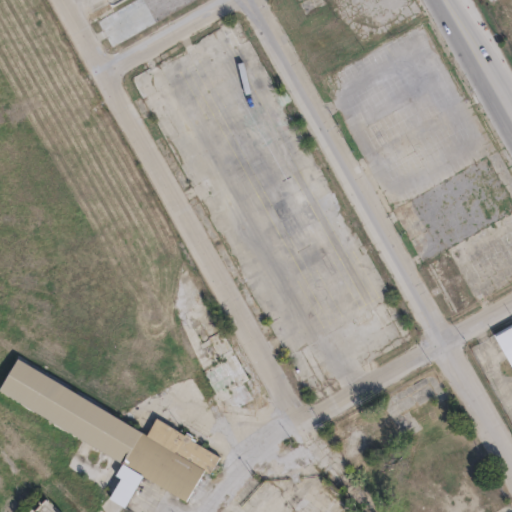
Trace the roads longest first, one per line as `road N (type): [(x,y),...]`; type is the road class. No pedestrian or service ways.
road 1 (residential): [(335,469),(67,0)]
road 2 (residential): [(511,466),(253,0)]
road 3 (residential): [(511,300),(331,405),(205,511)]
road 4 (residential): [(233,0),(110,71)]
road 5 (primary): [(511,120),(442,0)]
